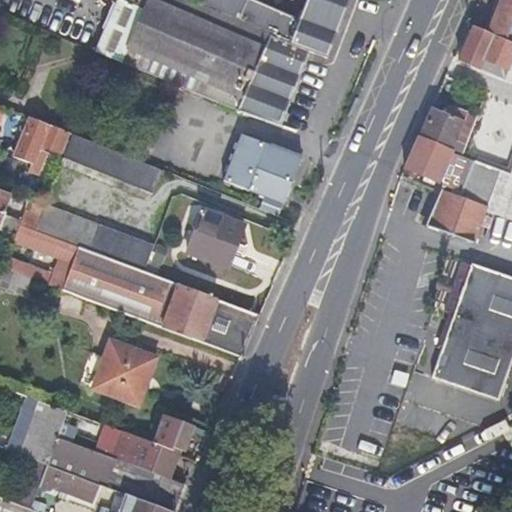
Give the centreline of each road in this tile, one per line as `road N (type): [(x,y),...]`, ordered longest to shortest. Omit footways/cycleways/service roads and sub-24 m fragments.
road 1 (secondary): [(424,0),(211,511)]
road 2 (secondary): [(264,511),(344,272),(459,0)]
